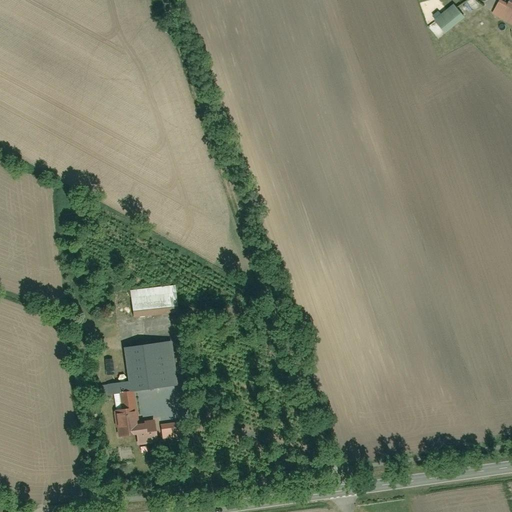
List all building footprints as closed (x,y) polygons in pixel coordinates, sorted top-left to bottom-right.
[(500,0),(492,14),(511,25),(511,0),(508,5),(500,0)] [(433,23),(444,36),(464,19),(454,7),(433,23)] [(133,291),(135,319),(178,316),(176,288),(133,291)] [(172,343),(124,350),(130,392),(177,386),(172,343)] [(109,386),(125,383),(120,352),(104,355),(109,386)] [(116,410),(119,439),(138,437),(135,408),(133,408),(131,394),(119,396),(120,410),(116,410)]
